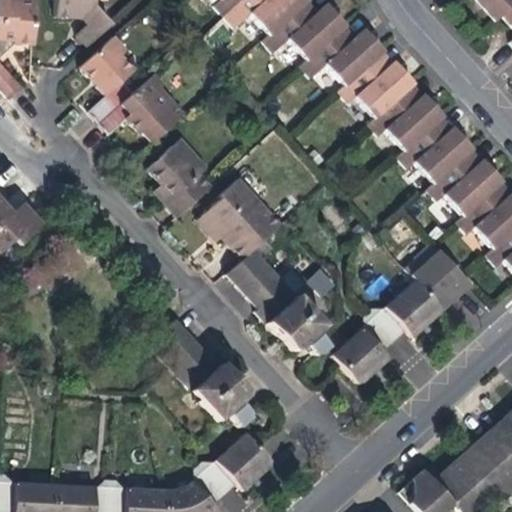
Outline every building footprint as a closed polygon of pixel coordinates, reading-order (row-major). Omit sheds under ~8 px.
[(31,47),(33,0),(0,0),(0,92),(8,101),(19,90),(0,69),(0,57),(2,56),(13,45),(31,47)] [(85,48),(109,26),(91,7),(91,0),(53,0),(53,20),(78,21),(84,28),(74,37),(85,48)] [(376,59),(385,51),(372,36),(367,41),(360,33),(356,37),(350,42),(340,31),(346,26),(333,11),(327,16),(320,9),(311,17),(301,6),(306,0),(219,0),(218,1),(237,24),(250,12),(269,34),(265,38),(275,49),(288,38),(308,60),(305,62),(314,73),(325,64),(345,86),(341,89),(352,101),(356,98),(373,117),(370,121),(380,132),(384,128),(403,149),(399,152),(409,164),(413,160),(433,182),(428,186),(439,198),(443,194),(464,216),(459,220),(468,230),(472,226),(493,248),(488,252),(498,264),(503,260),(511,269),(511,200),(507,195),(502,200),(493,190),(503,182),(488,165),(483,169),(478,163),(473,168),(462,156),(472,147),(457,131),(452,134),(447,128),(442,133),(433,122),(442,113),(429,100),(425,104),(418,97),(413,101),(403,90),(413,81),(401,68),(396,72),(390,66),(386,70),(376,59)] [(312,0),(306,0),(301,6),(311,17),(320,9),(312,0)] [(511,0),(478,0),(483,5),(478,9),(492,24),(503,14),(511,23),(511,41),(510,44),(511,46),(511,0)] [(326,3),(320,9),(327,16),(333,11),(330,8),(326,3)] [(356,37),(346,26),(340,31),(350,42),(356,37)] [(365,28),(360,33),(367,41),(372,36),(369,33),(365,28)] [(87,114),(97,124),(130,93),(120,82),(135,70),(123,55),(129,51),(115,35),(78,68),(95,88),(104,98),(87,114)] [(391,57),(385,51),(376,59),(386,70),(390,66),(396,72),(401,68),(391,57)] [(152,74),(130,93),(97,124),(107,135),(124,120),(130,128),(137,135),(172,104),(158,90),(162,86),(152,74)] [(420,89),(413,81),(403,90),(413,101),(418,97),(425,104),(429,100),(420,89)] [(448,121),(442,113),(433,122),(442,133),(447,128),(452,134),(457,131),(448,121)] [(177,141),(169,148),(178,157),(185,151),(177,141)] [(478,154),(472,147),(462,156),(473,168),(478,163),(483,169),(488,165),(478,154)] [(202,169),(185,151),(178,157),(169,148),(144,171),(160,188),(169,198),(161,204),(174,218),(207,188),(195,176),(202,169)] [(201,217),(221,240),(239,260),(250,250),(277,226),(235,181),(218,197),(221,200),(201,217)] [(511,191),(510,189),(503,182),(493,190),(502,200),(507,195),(511,200),(511,191)] [(0,252),(12,242),(17,248),(40,226),(20,205),(10,214),(0,203),(0,252)] [(216,244),(221,240),(201,217),(196,222),(205,232),(216,244)] [(403,270),(413,281),(440,311),(453,300),(451,297),(457,291),(464,285),(455,275),(458,272),(432,244),(403,270)] [(321,327),(250,250),(239,260),(224,274),(252,306),(266,322),(264,324),(280,341),(291,353),(295,353),(302,346),(313,335),(321,327)] [(319,268),(304,282),(321,298),(335,284),(319,268)] [(411,337),(440,311),(413,281),(381,309),(371,308),(365,313),(362,316),(362,327),(329,356),(355,384),(361,383),(387,359),(380,352),(403,330),(411,337)] [(216,423),(225,415),(236,405),(244,399),(244,394),(230,377),(218,364),(216,366),(197,346),(174,321),(147,345),(216,423)] [(325,349),(313,335),(302,346),(311,356),(317,355),(325,349)] [(245,416),(236,405),(225,415),(236,428),(245,420),(245,416)] [(511,407),(499,419),(505,426),(475,451),(470,445),(461,453),(447,465),(429,481),(424,476),(420,471),(395,493),(411,511),(441,511),(449,505),(454,511),(467,511),(472,508),(488,508),(509,489),(511,492),(511,407)] [(475,451),(505,426),(499,419),(488,429),(470,445),(475,451)] [(0,511),(217,511),(210,504),(222,493),(233,483),(240,491),(254,479),(267,467),(267,461),(242,435),(211,462),(200,461),(193,466),(193,478),(191,482),(180,488),(174,490),(166,490),(120,488),(114,480),(103,480),(94,487),(9,482),(2,474),(0,474),(0,511)]
